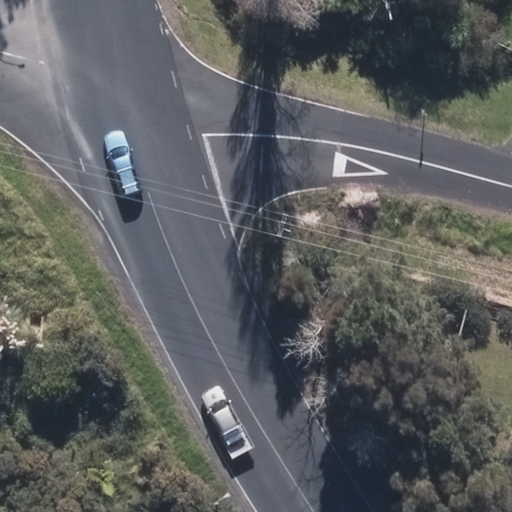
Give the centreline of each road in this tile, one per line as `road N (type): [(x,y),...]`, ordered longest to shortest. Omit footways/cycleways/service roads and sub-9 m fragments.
road 1 (tertiary): [(312,511),(207,324),(152,198),(121,96)]
road 2 (residential): [(121,96),(208,135),(324,141),(511,190)]
road 3 (unclassified): [(121,96),(0,57)]
